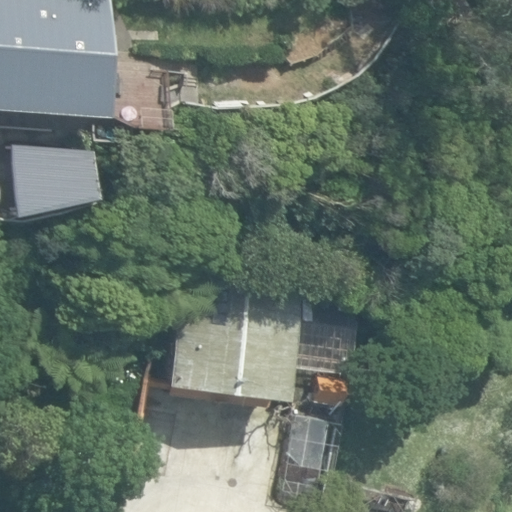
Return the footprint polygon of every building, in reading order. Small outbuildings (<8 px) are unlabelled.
[(0,0),(0,109),(94,116),(102,0),(0,0)] [(268,0),(277,60),(300,57),(318,54),(310,0),(268,0)] [(151,383),(270,398),(284,283),(166,268),(151,383)] [(300,418),(329,423),(341,346),(311,341),(300,408),(299,418),(300,418)] [(168,482),(180,411),(132,401),(120,473),(168,482)]
